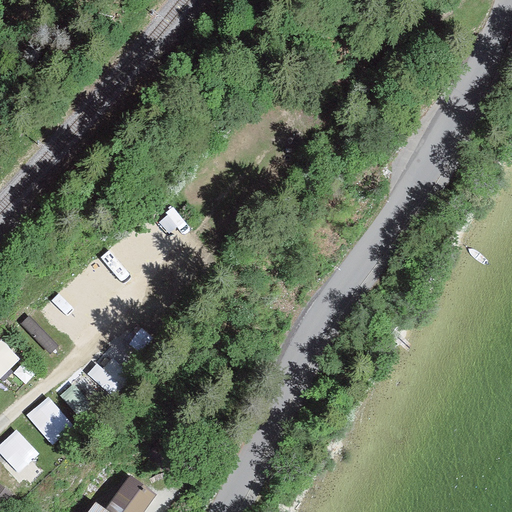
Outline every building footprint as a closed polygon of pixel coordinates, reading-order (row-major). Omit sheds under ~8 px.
[(0,373),(3,376),(24,357),(7,337),(0,343),(0,373)] [(29,411),(51,439),(74,421),(52,393),(29,411)] [(20,426),(0,443),(0,446),(21,470),(42,451),(20,426)] [(0,480),(0,511),(7,511),(19,493),(0,480)] [(92,511),(147,511),(157,497),(132,481),(112,511),(100,511),(95,509),(92,511)]
